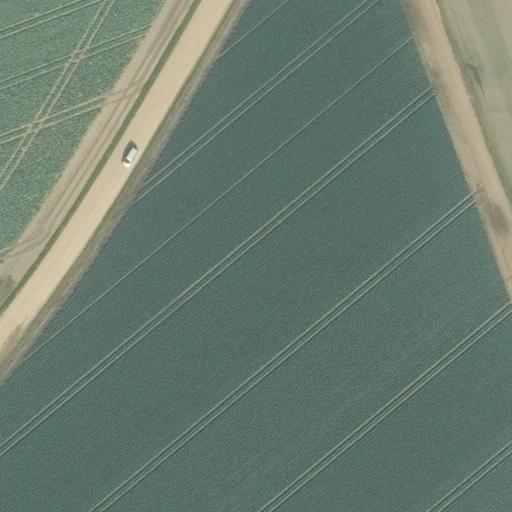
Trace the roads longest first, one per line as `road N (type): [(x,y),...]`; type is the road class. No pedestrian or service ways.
road 1 (track): [(0,334),(217,0)]
road 2 (track): [(511,233),(431,0)]
